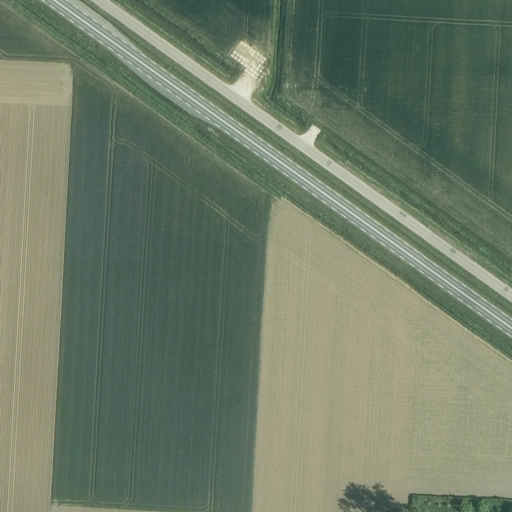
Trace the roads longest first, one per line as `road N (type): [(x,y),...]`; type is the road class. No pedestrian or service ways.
road 1 (primary): [(511,328),(53,0)]
road 2 (tertiary): [(511,298),(96,0)]
